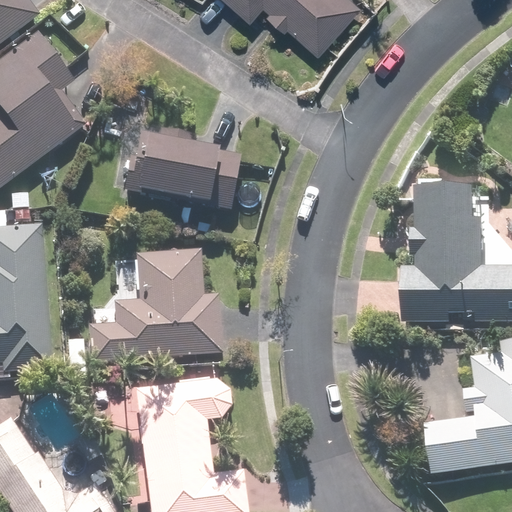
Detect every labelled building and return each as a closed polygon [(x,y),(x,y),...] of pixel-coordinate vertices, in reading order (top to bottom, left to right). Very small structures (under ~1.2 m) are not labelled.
[(0,0),(0,48),(38,20),(23,0),(0,0)] [(359,8),(349,0),(221,0),(247,23),(261,8),(267,14),(264,17),(281,33),(284,29),(316,57),(359,8)] [(0,192),(84,130),(60,98),(72,88),(35,38),(0,64),(0,192)] [(228,216),(238,160),(191,152),(193,142),(158,135),(157,141),(138,137),(134,163),(128,162),(122,196),(134,198),(133,200),(205,213),(205,211),(228,216)] [(401,272),(401,328),(449,328),(449,320),(476,320),(476,328),(511,327),(511,271),(482,272),(482,224),(474,224),(474,193),(416,193),(416,234),(411,234),(411,262),(416,262),(416,272),(401,272)] [(50,374),(40,231),(0,233),(0,368),(0,369),(1,377),(50,374)] [(114,329),(87,331),(90,368),(221,359),(216,299),(202,300),(198,255),(134,260),(137,305),(112,307),(114,329)] [(83,344),(66,344),(66,380),(83,380),(83,344)] [(424,429),(432,480),(511,468),(511,346),(501,348),(503,358),(472,362),(476,393),(463,395),(467,418),(475,417),(476,421),(424,429)] [(219,423),(229,410),(228,395),(214,384),(207,385),(207,382),(176,386),(177,389),(134,394),(148,511),(245,511),(241,475),(211,479),(204,425),(219,423)] [(108,511),(93,488),(75,500),(61,496),(36,459),(32,461),(8,424),(0,429),(0,502),(6,511),(108,511)] [(87,434),(72,443),(86,468),(102,458),(87,434)]
